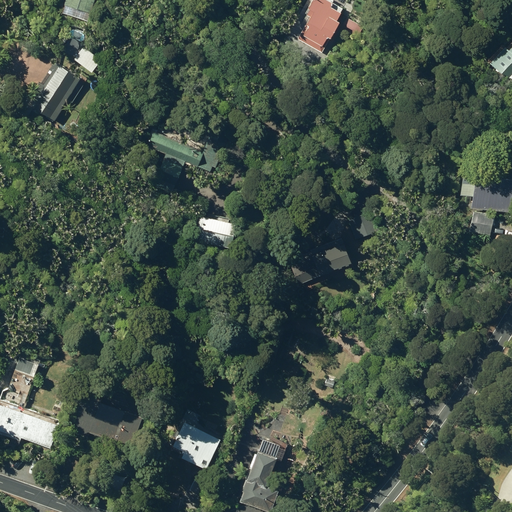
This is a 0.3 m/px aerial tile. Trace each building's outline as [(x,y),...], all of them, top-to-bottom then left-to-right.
[(68,0),(66,7),(92,15),(96,0),(68,0)] [(312,14),(298,38),(321,51),(331,35),(328,33),(340,11),(329,5),(331,1),(329,0),(313,0),(307,11),(312,14)] [(342,28),(355,36),(362,25),(348,17),(342,28)] [(507,47),(493,61),(509,76),(511,73),(511,48),(510,50),(507,47)] [(41,86),(29,105),(50,120),(77,79),(56,64),(51,72),(54,74),(44,88),(41,86)] [(155,184),(174,192),(187,161),(212,171),(214,165),(217,167),(235,125),(218,118),(205,151),(156,131),(150,146),(167,153),(155,184)] [(467,206),(511,211),(511,199),(511,170),(466,165),(462,193),(469,194),(467,206)] [(230,190),(211,188),(209,206),(227,208),(230,190)] [(466,229),(492,234),(496,214),(471,208),(466,229)] [(350,219),(357,238),(378,231),(371,211),(350,219)] [(197,238),(233,248),(239,224),(203,214),(197,238)] [(343,243),(296,262),(302,280),(350,262),(343,243)] [(18,390),(26,393),(36,364),(18,357),(14,369),(15,370),(8,389),(17,393),(18,390)] [(70,425),(129,447),(141,417),(99,401),(101,397),(83,390),(70,425)] [(0,404),(0,429),(49,447),(57,425),(0,404)] [(181,457),(205,469),(220,439),(184,421),(172,445),(183,451),(181,457)] [(275,456),(259,450),(244,491),(240,501),(268,511),(277,491),(264,486),(275,456)]
